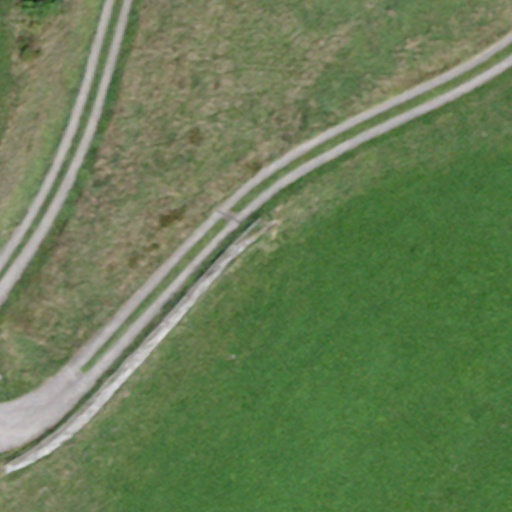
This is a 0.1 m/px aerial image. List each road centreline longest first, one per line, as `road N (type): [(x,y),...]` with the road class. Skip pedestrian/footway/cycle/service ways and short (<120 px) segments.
road 1 (track): [(0,431),(48,422),(309,174),(511,78)]
road 2 (track): [(124,0),(97,98),(39,234),(0,279)]
